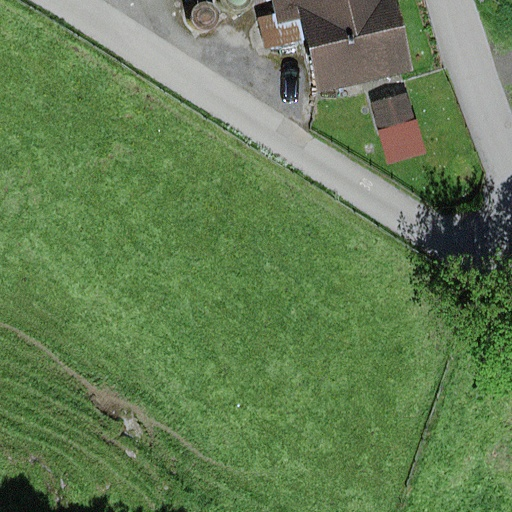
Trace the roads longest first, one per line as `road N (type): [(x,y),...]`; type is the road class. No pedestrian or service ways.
road 1 (residential): [(64,0),(511,270)]
road 2 (residential): [(511,176),(492,138),(449,0)]
